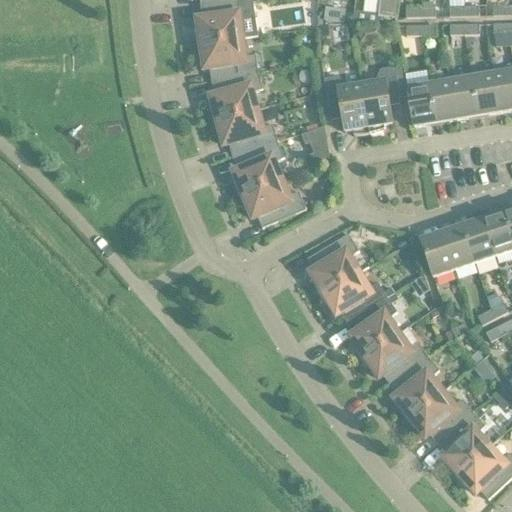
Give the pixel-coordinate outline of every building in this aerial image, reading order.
[(380,0),(379,17),(378,19),(396,21),(399,0),(380,0)] [(198,48),(242,42),(240,24),(251,22),(248,4),(205,8),(207,21),(198,23),(199,32),(198,37),(198,42),(198,47),(198,48)] [(464,10),(464,20),(479,20),(479,9),(464,10)] [(493,20),(508,19),(508,9),(493,9),(493,20)] [(326,10),(324,23),(344,26),(345,13),(326,10)] [(420,11),(421,21),(435,21),(435,10),(420,11)] [(450,20),(464,20),(464,10),(450,10),(450,20)] [(406,21),(421,21),(420,11),(406,11),(406,21)] [(377,26),(378,19),(379,17),(354,13),(352,27),(377,26)] [(309,23),(296,25),(297,33),(310,32),(309,23)] [(494,38),(508,38),(508,27),(494,28),(494,38)] [(319,38),(329,38),(328,28),(318,29),(318,31),(319,38)] [(450,39),(465,39),(465,28),(450,28),(450,39)] [(465,28),(465,39),(479,38),(479,28),(465,28)] [(406,40),(421,40),(421,29),(406,29),(406,40)] [(421,29),(421,40),(436,39),(435,29),(421,29)] [(381,31),(359,34),(361,47),(383,43),(381,31)] [(216,85),(259,76),(256,58),(245,60),(242,42),(198,48),(198,49),(199,54),(201,58),(203,63),(205,72),(214,71),(216,85)] [(362,88),(370,138),(378,136),(385,133),(385,129),(393,127),(389,104),(400,102),(400,100),(408,98),(407,91),(403,70),(395,71),(395,70),(381,73),(375,86),(362,88)] [(511,112),(511,73),(493,77),(500,116),(511,114),(511,112)] [(214,125),(258,113),(253,96),(263,93),(259,76),(216,85),(219,98),(211,100),(213,110),(213,115),(213,119),(214,124),(214,125)] [(489,118),(500,116),(493,77),(472,80),(478,118),(488,116),(489,118)] [(324,82),(329,113),(341,111),(345,135),(353,134),(354,139),(362,139),(370,138),(362,88),(348,90),(339,80),(324,82)] [(468,119),(478,118),(472,80),(450,84),(457,123),(468,121),(468,119)] [(446,125),(457,123),(450,84),(429,87),(436,125),(446,123),(446,125)] [(425,127),(436,125),(429,87),(407,91),(408,98),(414,131),(426,129),(425,127)] [(237,159),(278,145),(273,128),(262,131),(258,113),(214,125),(215,127),(216,131),(218,135),(221,139),(224,149),(233,146),(237,159)] [(326,136),(325,129),(302,137),(306,147),(326,138),(326,136)] [(240,200),(282,182),(275,166),(285,161),(278,145),(237,159),(242,172),(233,175),(237,184),(238,190),(238,194),(240,199),(240,200)] [(319,167),(315,156),(311,157),(315,168),(319,167)] [(282,182),(240,200),(241,201),(243,205),(246,209),(249,213),(253,222),(261,218),(266,230),(307,213),(299,195),(289,199),(282,182)] [(495,260),(511,254),(511,241),(504,217),(494,220),(493,218),(483,222),(495,260)] [(475,267),(495,260),(483,222),(472,226),(472,227),(463,231),(475,267)] [(355,237),(366,237),(367,229),(355,229),(355,237)] [(454,274),(475,267),(463,231),(453,234),(452,232),(442,236),(454,274)] [(433,281),(454,274),(442,236),(431,239),(432,241),(421,245),(433,281)] [(321,299),(359,276),(350,260),(359,255),(349,238),(312,260),(318,271),(311,276),(316,284),(317,289),(318,294),(320,298),(321,299)] [(384,295),(378,286),(369,292),(359,276),(321,299),(321,300),(324,304),(327,307),(331,311),(337,319),(344,314),(351,325),(387,301),(384,295)] [(384,295),(387,301),(395,296),(391,291),(384,295)] [(387,301),(391,307),(399,302),(395,296),(387,301)] [(398,316),(391,307),(387,301),(351,325),(358,335),(350,340),(356,348),(357,353),(359,357),(362,362),(399,337),(388,322),(398,316)] [(490,313),(495,322),(508,316),(503,307),(490,313)] [(482,329),(495,322),(490,313),(478,320),(482,329)] [(499,330),(504,339),(511,334),(511,323),(499,330)] [(465,327),(452,333),(456,343),(470,336),(465,327)] [(491,346),(504,339),(499,330),(486,336),(491,346)] [(394,386),(429,360),(418,345),(409,352),(399,337),(362,362),(363,364),(366,367),(369,370),(373,373),(379,381),(387,376),(394,386)] [(475,367),(485,360),(479,353),(470,361),(475,367)] [(407,423),(443,395),(431,381),(440,374),(429,360),(394,386),(401,396),(394,402),(400,409),(402,414),(404,418),(407,422),(407,423)] [(475,372),(488,387),(496,380),(484,364),(475,372)] [(441,445),(474,416),(462,402),(454,409),(443,395),(407,423),(412,428),(415,431),(420,433),(426,441),(433,435),(441,445)] [(480,411),(474,417),(479,422),(485,416),(480,411)] [(457,481),(490,450),(478,437),(486,429),(479,422),(474,417),(474,416),(441,445),(449,454),(442,460),(449,467),(451,472),(453,476),(457,481)] [(490,450),(457,481),(458,482),(461,485),(465,487),(470,490),(476,497),(483,491),(492,500),(511,481),(511,457),(510,456),(502,463),(490,450)]
